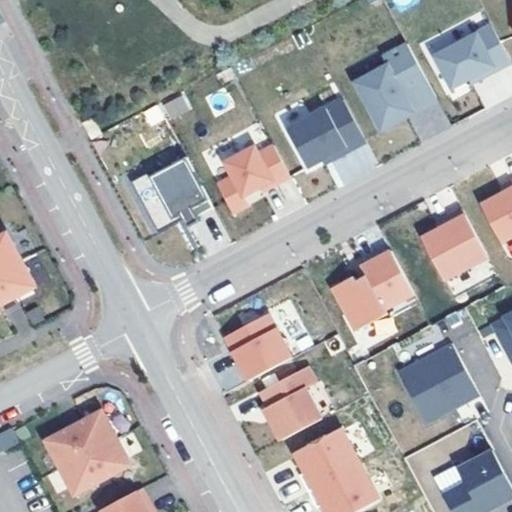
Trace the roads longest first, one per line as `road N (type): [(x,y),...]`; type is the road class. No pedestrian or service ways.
road 1 (residential): [(135,316),(511,120)]
road 2 (residential): [(135,316),(0,68)]
road 3 (residential): [(237,511),(140,326)]
road 4 (residential): [(0,398),(140,326)]
